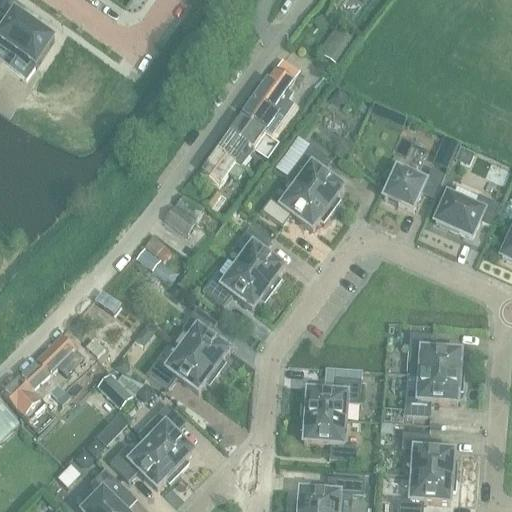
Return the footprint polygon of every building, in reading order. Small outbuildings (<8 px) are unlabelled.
[(0,18),(0,43),(36,68),(54,42),(39,32),(39,31),(38,30),(37,30),(31,26),(32,26),(30,24),(29,25),(15,14),(6,27),(3,25),(4,22),(0,18)] [(336,29),(319,53),(337,65),(353,41),(336,29)] [(277,73),(255,103),(285,122),(292,109),(288,106),(293,99),(288,95),(295,86),(285,79),(291,71),(283,65),(277,73)] [(243,120),(266,136),(272,140),(285,122),(255,103),(243,120)] [(292,109),(285,122),(293,127),(303,112),(294,105),(292,109)] [(243,120),(230,138),(253,155),(254,154),(266,136),(243,120)] [(217,156),(236,169),(241,172),(253,155),(230,138),(217,156)] [(285,182),(296,190),(332,216),(341,205),(337,202),(344,192),(323,177),(332,165),(310,149),(285,182)] [(460,151),(455,163),(468,169),(474,157),(460,151)] [(439,153),(433,166),(448,173),(454,160),(439,153)] [(220,191),(236,169),(217,156),(201,178),(220,191)] [(428,180),(399,168),(384,202),(413,215),(421,197),(435,203),(445,179),(431,173),(428,180)] [(324,228),(332,216),(296,190),(281,210),(271,202),(261,215),(283,231),(291,219),(313,235),(320,225),(324,228)] [(214,195),(203,209),(210,214),(215,217),(225,203),(221,200),(220,200),(214,195)] [(449,233),(472,243),(480,225),(491,230),(501,208),(479,198),(474,211),(448,199),(435,226),(438,228),(449,233)] [(177,211),(197,225),(203,215),(184,201),(177,211)] [(176,212),(167,226),(187,240),(197,227),(176,212)] [(252,249),(237,269),(273,296),(282,284),(278,281),(285,272),(264,256),(272,244),(251,229),(242,241),(252,249)] [(511,237),(502,261),(506,263),(506,264),(511,266),(511,237)] [(163,267),(171,258),(153,243),(145,251),(163,267)] [(175,278),(172,276),(145,254),(137,264),(153,277),(153,276),(167,287),(175,278)] [(264,308),(273,296),(237,269),(227,283),(217,275),(202,295),(224,311),(232,299),(254,314),(261,305),(264,308)] [(190,342),(182,352),(218,379),(226,367),(223,364),(230,355),(208,339),(217,327),(196,311),(187,324),(188,325),(197,332),(190,342)] [(188,325),(180,335),(190,342),(197,332),(188,325)] [(407,379),(419,380),(419,379),(464,383),(465,368),(460,368),(461,356),(435,354),(436,339),(410,337),(407,379)] [(62,341),(35,367),(49,381),(58,372),(61,376),(71,367),(68,363),(76,355),(62,341)] [(85,351),(97,362),(105,353),(93,342),(85,351)] [(209,390),(218,379),(182,352),(167,373),(156,365),(147,378),(168,393),(177,381),(198,397),(205,388),(209,390)] [(122,361),(114,371),(125,378),(129,372),(128,365),(122,361)] [(19,383),(42,406),(50,398),(61,410),(69,403),(66,400),(67,399),(49,381),(35,367),(19,383)] [(97,391),(119,413),(133,400),(116,384),(110,378),(97,391)] [(122,378),(116,384),(133,400),(134,398),(144,388),(122,378)] [(463,397),(464,383),(419,379),(419,380),(418,396),(406,395),(404,420),(430,421),(431,407),(457,409),(458,397),(463,397)] [(302,406),(301,421),(346,424),(347,408),(359,408),(361,384),(335,382),(334,397),(308,395),(307,407),(302,406)] [(47,411),(42,406),(19,383),(3,398),(30,427),(47,411)] [(144,388),(134,398),(140,404),(148,404),(154,398),(144,388)] [(138,439),(147,448),(147,447),(179,478),(189,468),(186,464),(194,456),(175,438),(186,427),(167,408),(138,439)] [(1,409),(0,409),(0,446),(19,428),(1,409)] [(344,449),(346,424),(301,421),(300,435),(305,435),(304,447),(330,449),(329,464),(355,466),(356,450),(344,449)] [(381,426),(381,436),(392,437),(393,427),(381,426)] [(414,454),(412,479),(457,482),(458,468),(453,467),(454,455),(428,454),(429,439),(402,437),(401,453),(414,454)] [(95,442),(86,452),(96,461),(105,452),(95,442)] [(169,488),(179,478),(147,447),(147,448),(136,459),(127,450),(109,468),(128,486),(139,475),(158,494),(166,485),(169,488)] [(84,454),(75,463),(84,473),(94,463),(84,454)] [(100,497),(85,511),(121,511),(133,501),(105,473),(91,488),(100,497)] [(456,497),(457,482),(412,479),(410,504),(397,503),(396,511),(423,511),(424,506),(450,508),(451,496),(456,497)] [(295,506),(294,511),(339,511),(340,498),(363,500),(364,484),(328,482),(326,496),(300,494),(299,506),(295,506)]
